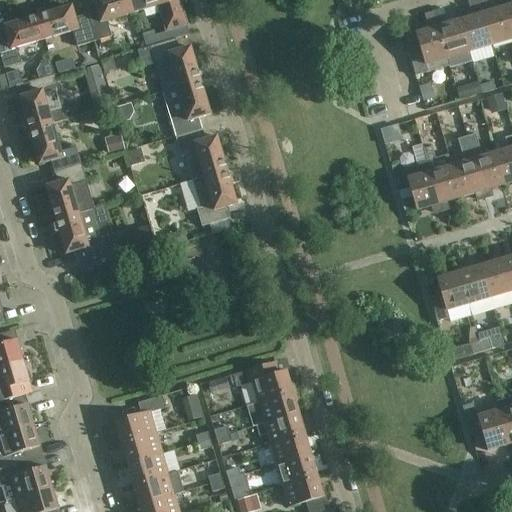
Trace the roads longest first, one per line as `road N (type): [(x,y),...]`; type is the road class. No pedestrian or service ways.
road 1 (residential): [(349,511),(199,0)]
road 2 (residential): [(102,511),(78,430),(86,397),(56,293),(28,270),(0,165)]
road 3 (residential): [(396,100),(374,25),(448,0)]
